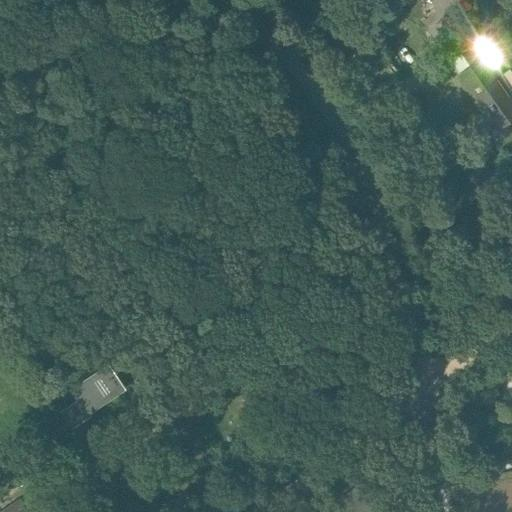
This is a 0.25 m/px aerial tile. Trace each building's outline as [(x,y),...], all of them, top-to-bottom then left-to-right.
[(511,94),(511,95),(493,69),(500,64),(480,38),(460,52),(471,66),(457,76),(473,98),(474,98),(479,104),(470,110),(486,132),(503,120),(502,117),(506,114),(510,120),(511,118),(511,94)] [(71,390),(88,414),(124,389),(108,365),(71,390)] [(178,467),(202,452),(189,430),(188,431),(175,409),(183,402),(169,380),(149,394),(157,406),(154,408),(174,440),(165,446),(178,467)] [(63,404),(55,410),(69,430),(77,424),(63,404)] [(37,496),(53,485),(34,456),(18,467),(37,496)] [(364,511),(390,493),(376,473),(334,504),(340,511),(364,511)] [(28,511),(21,501),(3,511),(28,511)]
